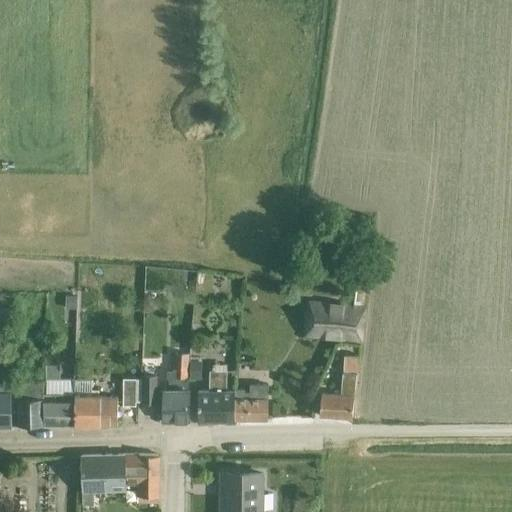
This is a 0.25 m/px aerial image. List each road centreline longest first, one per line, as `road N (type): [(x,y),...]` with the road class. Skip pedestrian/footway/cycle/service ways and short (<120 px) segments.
road 1 (residential): [(178,438),(511,431)]
road 2 (residential): [(0,441),(178,438)]
